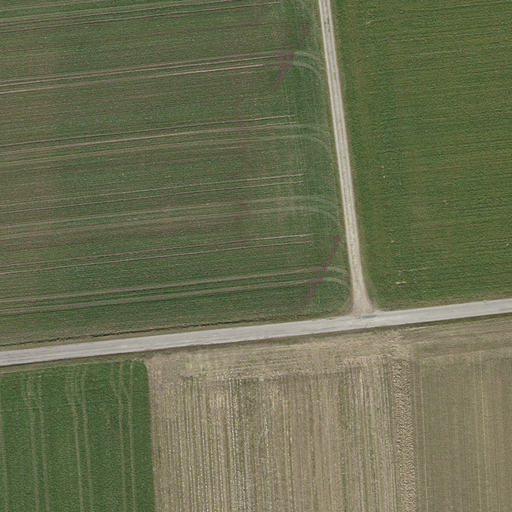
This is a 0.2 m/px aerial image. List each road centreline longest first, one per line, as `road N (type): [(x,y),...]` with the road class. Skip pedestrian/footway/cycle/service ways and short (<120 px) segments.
road 1 (track): [(0,360),(511,304)]
road 2 (track): [(356,320),(320,0)]
